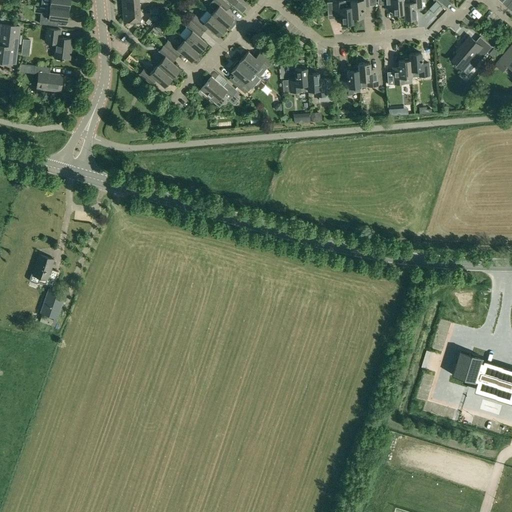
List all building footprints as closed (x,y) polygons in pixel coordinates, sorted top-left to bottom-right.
[(41,0),(41,5),(47,6),(68,8),(69,0),(41,0)] [(122,0),(123,10),(140,9),(139,2),(148,2),(146,0),(122,0)] [(223,0),(212,0),(209,4),(215,9),(211,14),(226,27),(234,17),(223,9),(228,4),(223,0)] [(343,0),(333,1),(334,14),(340,13),(341,24),(342,24),(342,26),(351,25),(351,23),(353,23),(352,17),(351,0),(350,0),(343,0)] [(351,0),(352,17),(363,16),(363,6),(369,5),(368,0),(351,0)] [(384,0),(385,4),(391,3),(392,14),(403,13),(404,19),(403,2),(403,0),(384,0)] [(403,2),(404,19),(416,18),(415,8),(421,7),(420,0),(410,0),(410,2),(403,2)] [(40,18),(39,24),(57,26),(58,20),(67,21),(68,8),(47,6),(46,18),(40,18)] [(140,9),(123,10),(124,21),(140,20),(140,9)] [(195,15),(190,20),(203,32),(208,26),(219,35),(226,27),(211,14),(204,23),(195,15)] [(192,30),(184,40),(199,52),(207,43),(199,36),(203,32),(190,20),(186,25),(192,30)] [(1,24),(0,30),(0,60),(2,61),(2,59),(12,60),(13,55),(16,55),(19,26),(1,24)] [(46,28),(44,42),(55,43),(54,57),(69,59),(71,44),(69,44),(70,39),(59,37),(60,29),(46,28)] [(460,49),(451,59),(462,69),(463,68),(468,72),(474,66),(475,67),(492,47),(480,36),(472,46),(465,40),(459,47),(460,49)] [(168,40),(164,46),(173,54),(174,54),(177,57),(181,52),(192,61),(199,52),(184,40),(177,48),(168,40)] [(511,43),(495,63),(503,70),(508,65),(511,68),(511,43)] [(165,56),(157,65),(172,78),(180,68),(173,62),(177,57),(174,54),(173,54),(164,46),(159,51),(165,56)] [(239,61),(253,73),(261,64),(266,68),(271,62),(261,52),(256,58),(248,51),(239,61)] [(409,54),(409,60),(410,71),(417,70),(418,76),(428,75),(428,62),(422,63),(421,53),(409,54)] [(399,71),(387,71),(388,84),(411,82),(410,71),(409,60),(398,60),(399,71)] [(234,74),(228,80),(233,84),(244,93),(254,82),(249,78),(253,73),(239,61),(239,62),(237,61),(233,66),(234,67),(231,71),(234,74)] [(367,86),(377,85),(376,68),(370,69),(370,63),(358,64),(360,80),(367,80),(367,86)] [(360,80),(358,64),(358,70),(346,71),(347,81),(341,82),(342,94),(352,93),(352,87),(359,86),(359,80),(360,80)] [(36,88),(60,91),(61,75),(49,73),(49,67),(34,65),(33,71),(37,72),(36,88)] [(144,69),(140,74),(152,84),(156,79),(165,86),(172,78),(157,65),(150,74),(144,69)] [(296,79),(289,80),(290,92),(301,91),(307,90),(308,90),(307,74),(307,68),(295,69),(296,79)] [(318,73),(307,74),(308,90),(315,90),(316,96),(319,96),(319,101),(332,100),(330,78),(319,79),(318,73)] [(211,76),(201,88),(217,102),(222,96),(228,101),(232,97),(233,96),(235,98),(239,93),(226,82),(223,86),(211,76)] [(321,112),(311,113),(311,121),(321,120),(321,112)] [(39,254),(32,274),(47,279),(45,283),(52,286),(57,271),(50,269),(54,259),(39,254)] [(41,312),(54,317),(57,318),(66,294),(49,288),(41,312)] [(42,315),(40,321),(51,325),(53,319),(42,315)] [(455,362),(451,374),(476,382),(475,386),(511,397),(511,370),(481,361),(482,357),(459,350),(457,356),(457,357),(456,362),(455,362)]
